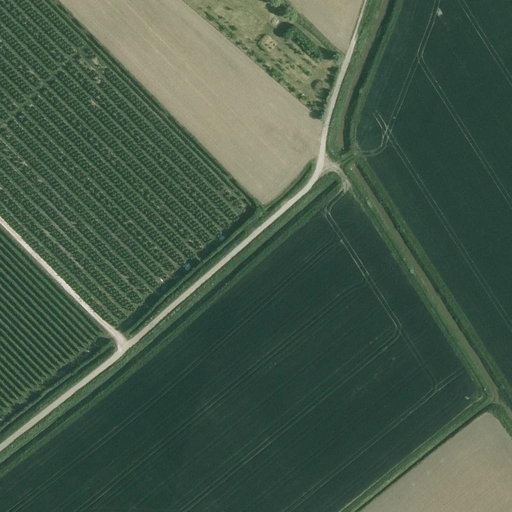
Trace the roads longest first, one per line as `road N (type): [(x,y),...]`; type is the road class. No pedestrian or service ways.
road 1 (unclassified): [(0,447),(319,172),(355,33)]
road 2 (track): [(126,346),(0,218)]
